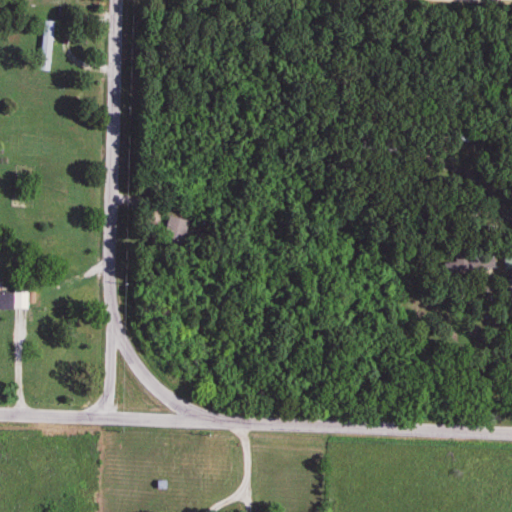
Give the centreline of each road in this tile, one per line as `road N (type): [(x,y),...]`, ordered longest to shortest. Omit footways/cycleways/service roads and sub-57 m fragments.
road 1 (residential): [(109,414),(120,0)]
road 2 (residential): [(193,416),(511,427)]
